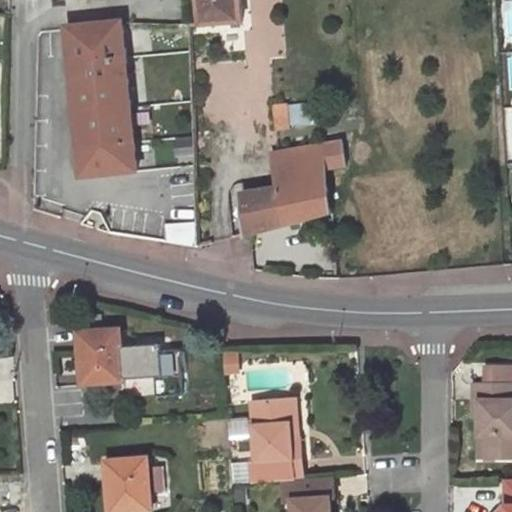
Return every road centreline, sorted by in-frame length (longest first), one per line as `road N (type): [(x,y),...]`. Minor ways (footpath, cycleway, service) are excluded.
road 1 (secondary): [(433,311),(323,311),(213,292),(22,241)]
road 2 (residential): [(45,511),(22,241)]
road 3 (residential): [(440,511),(433,311)]
